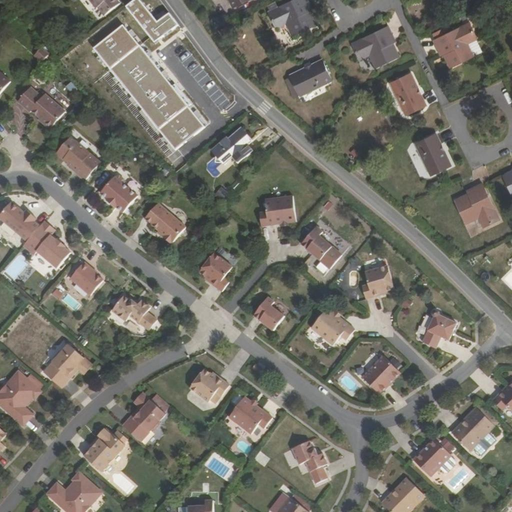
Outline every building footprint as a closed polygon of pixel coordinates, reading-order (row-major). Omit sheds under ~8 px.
[(92,0),(94,3),(97,1),(103,9),(105,8),(109,14),(123,3),(120,0),(92,0)] [(156,22),(139,0),(133,0),(125,6),(154,44),(178,25),(168,12),(156,22)] [(229,0),(233,8),(250,0),(229,0)] [(292,0),(293,2),(279,9),(270,13),(277,29),(287,24),(293,36),(316,25),(310,13),(313,11),(306,0),(292,0)] [(268,9),(270,13),(279,9),(277,5),(268,9)] [(209,124),(125,21),(92,48),(176,150),(209,124)] [(473,57),(467,44),(476,40),(469,24),(447,35),(445,31),(434,37),(436,40),(434,42),(441,57),(445,55),(450,68),(473,57)] [(370,55),(376,68),(399,57),(394,44),(396,43),(388,28),(353,44),(360,60),(370,55)] [(39,50),(34,56),(42,63),(47,57),(39,50)] [(291,76),(292,78),(293,81),(287,83),(293,96),(299,93),(300,96),(332,81),(322,61),(291,76)] [(0,63),(0,87),(6,93),(18,78),(0,63)] [(405,115),(426,105),(410,74),(390,84),(405,115)] [(29,102),(41,112),(42,111),(50,118),(55,122),(55,125),(58,128),(61,127),(74,112),(55,95),(52,98),(41,88),(29,102)] [(239,159),(245,153),(249,156),(256,147),(246,139),(250,134),(241,126),(230,139),(228,138),(215,154),(230,166),(238,157),(239,159)] [(438,136),(417,145),(431,175),(452,166),(438,136)] [(67,154),(86,170),(86,171),(98,180),(112,161),(81,137),(67,154)] [(239,159),(244,163),(249,156),(245,153),(239,159)] [(357,166),(372,177),(375,173),(360,162),(357,166)] [(133,175),(130,174),(127,174),(125,174),(110,191),(133,210),(148,194),(133,181),(134,180),(134,178),(134,176),(133,175)] [(468,222),(470,221),(481,216),(484,224),(485,225),(500,217),(484,184),(469,191),(470,195),(458,201),(468,222)] [(273,211),(266,212),(267,225),(303,221),(299,195),(271,199),(273,211)] [(39,239),(50,226),(51,225),(46,219),(48,217),(39,209),(36,211),(23,200),(10,215),(39,239)] [(161,222),(179,237),(177,238),(184,244),(187,242),(199,227),(173,206),(161,222)] [(480,226),(484,224),(481,216),(470,221),(472,224),(478,222),(480,226)] [(60,234),(50,226),(39,239),(69,266),(82,249),(76,244),(77,243),(69,236),(68,238),(61,232),(60,234)] [(320,237),(323,234),(316,229),(302,247),(321,262),(333,247),(320,237)] [(221,279),(219,281),(231,291),(239,281),(234,275),(242,265),(226,251),(210,269),(221,279)] [(115,278),(102,265),(103,264),(97,259),(82,275),(101,293),(115,278)] [(382,294),(382,292),(397,287),(390,264),(367,270),(370,283),(364,284),(368,297),(382,294)] [(144,298),(142,300),(136,294),(123,309),(137,320),(141,315),(160,330),(169,319),(159,311),(162,306),(154,299),(150,303),(144,298)] [(260,312),(277,326),(288,311),(277,302),(280,298),(274,294),(260,312)] [(350,339),(359,328),(331,306),(314,326),(337,344),(344,334),(350,339)] [(437,316),(424,344),(437,350),(443,338),(451,341),(460,323),(441,314),(441,312),(440,311),(439,310),(437,310),(436,311),(435,313),(436,315),(437,316)] [(88,365),(95,372),(103,362),(78,342),(71,351),(69,350),(64,355),(64,359),(55,370),(73,386),(82,375),(81,374),(88,365)] [(379,396),(401,374),(383,358),(362,379),(379,396)] [(229,371),(228,373),(215,363),(201,384),(219,397),(227,388),(232,391),(240,380),(229,371)] [(5,397),(34,423),(44,412),(35,405),(44,394),(46,396),(52,388),(29,368),(5,397)] [(511,386),(506,392),(505,391),(495,402),(504,411),(509,407),(511,409),(511,386)] [(255,393),(240,414),(263,433),(270,422),(276,427),(285,416),(255,393)] [(170,433),(175,427),(175,424),(181,417),(157,397),(149,406),(156,413),(138,431),(156,445),(167,433),(170,433)] [(498,428),(479,410),(455,436),(474,454),(498,428)] [(0,417),(0,457),(3,460),(15,445),(12,441),(18,433),(0,418),(0,417)] [(115,439),(116,441),(99,460),(118,476),(141,450),(122,433),(115,439)] [(336,453),(332,455),(322,441),(304,449),(311,465),(318,462),(328,485),(343,478),(337,467),(341,464),(336,453)] [(415,467),(435,483),(455,460),(435,443),(415,467)] [(262,453),(256,461),(264,466),(270,459),(262,453)] [(302,474),(310,472),(307,463),(299,466),(302,474)] [(81,499),(72,491),(63,501),(74,511),(105,511),(117,499),(95,479),(88,486),(90,489),(81,499)] [(393,511),(419,511),(430,500),(411,482),(387,506),(393,511)] [(321,511),(302,499),(292,511),(321,511)] [(219,504),(219,509),(203,511),(227,511),(227,503),(219,504)]
